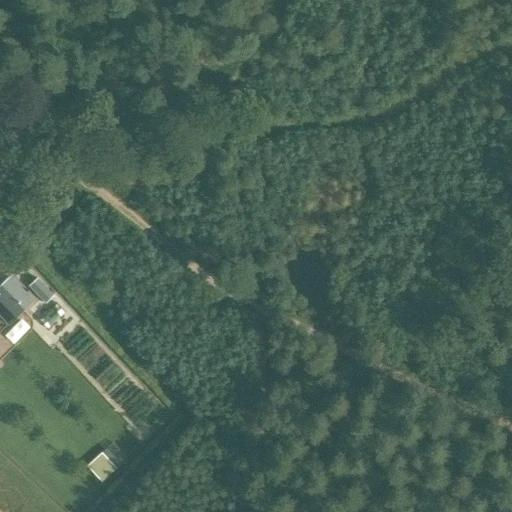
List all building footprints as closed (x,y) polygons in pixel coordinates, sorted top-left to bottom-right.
[(13,262),(8,258),(11,254),(0,243),(0,261),(1,262),(3,261),(9,267),(13,262)] [(46,302),(54,294),(37,277),(29,285),(46,302)] [(0,317),(7,324),(24,309),(1,285),(0,285),(0,317)] [(46,327),(65,311),(58,302),(39,319),(46,327)] [(103,481),(115,470),(100,453),(88,464),(103,481)]
